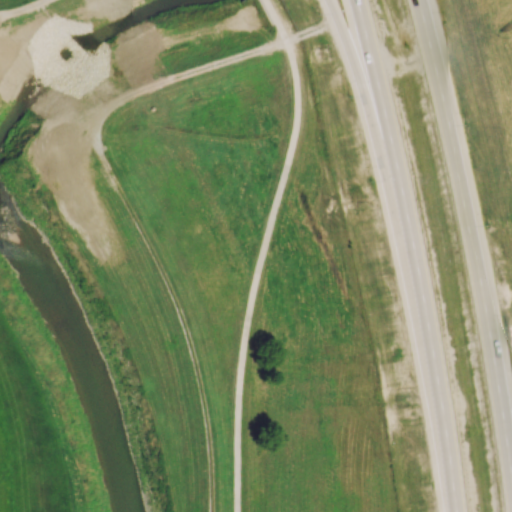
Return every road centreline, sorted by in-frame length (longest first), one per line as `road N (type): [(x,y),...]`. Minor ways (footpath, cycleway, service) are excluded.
road 1 (track): [(319,28),(143,88),(99,115),(97,151),(184,332),(207,445),(209,511)]
road 2 (motorway): [(348,0),(432,366),(455,511)]
road 3 (motorway): [(511,473),(420,0)]
road 4 (motorway): [(330,0),(376,121)]
